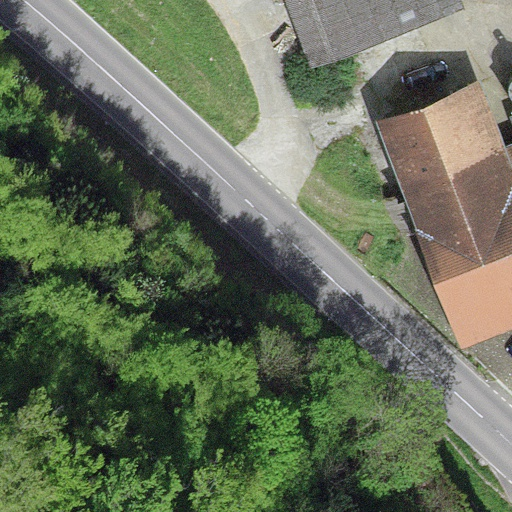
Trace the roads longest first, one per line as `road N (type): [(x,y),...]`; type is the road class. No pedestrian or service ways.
road 1 (secondary): [(511,445),(13,0)]
road 2 (track): [(277,232),(275,138),(245,43),(217,0)]
